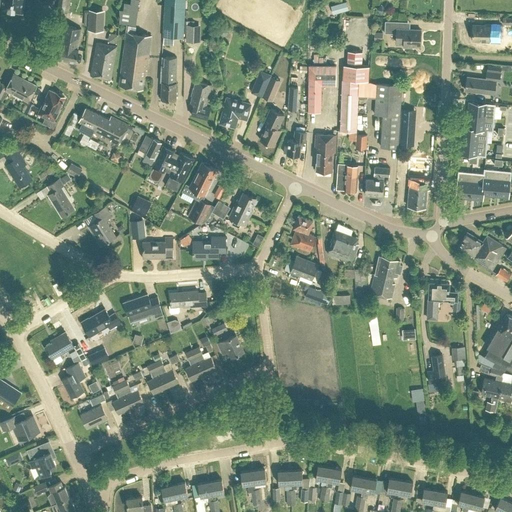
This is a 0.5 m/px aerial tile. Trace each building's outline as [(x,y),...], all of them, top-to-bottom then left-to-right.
[(25,0),(1,0),(0,8),(23,12),(25,0)] [(57,0),(56,9),(65,10),(66,0),(57,0)] [(164,0),(164,6),(163,36),(184,37),(185,7),(185,0),(164,0)] [(333,13),(348,8),(346,0),(330,5),(333,13)] [(380,3),(376,9),(382,14),(387,8),(380,3)] [(89,9),(89,28),(103,29),(104,10),(89,9)] [(119,22),(126,23),(135,25),(138,12),(123,9),(121,9),(119,22)] [(421,28),(410,28),(409,28),(403,27),(403,20),(385,20),(385,32),(397,32),(396,41),(404,41),(404,46),(412,46),(412,44),(421,45),(421,28)] [(472,39),(493,40),(494,25),(473,24),(472,39)] [(75,61),(77,48),(78,42),(77,41),(80,27),(63,25),(57,57),(75,61)] [(126,30),(119,84),(143,88),(145,68),(147,69),(151,33),(126,30)] [(91,74),(111,78),(117,44),(97,40),(91,74)] [(343,79),(342,79),(340,130),(356,130),(357,80),(357,79),(368,80),(368,65),(361,65),(362,51),(348,50),(347,64),(344,64),(343,79)] [(160,81),(162,81),(161,98),(161,99),(162,101),(166,101),(168,100),(168,98),(176,99),(177,82),(176,82),(177,56),(165,56),(164,64),(161,64),(160,81)] [(335,84),(335,64),(308,63),(308,110),(320,110),(320,84),(335,84)] [(488,63),(487,70),(501,72),(501,69),(502,65),(488,63)] [(251,91),(261,95),(270,75),(270,74),(260,70),(251,91)] [(499,81),(501,72),(487,70),(485,78),(467,76),(465,89),(493,93),(495,80),(499,81)] [(28,100),(36,84),(14,72),(7,85),(2,82),(0,86),(0,99),(2,101),(8,90),(28,100)] [(261,95),(272,100),(281,79),(270,75),(261,95)] [(191,114),(207,118),(210,106),(206,105),(211,84),(195,80),(191,95),(192,95),(190,104),(193,105),(191,114)] [(381,145),(397,146),(401,84),(377,83),(375,113),(383,113),(381,145)] [(290,86),(289,101),(296,102),(298,86),(290,86)] [(144,108),(159,107),(158,88),(142,89),(144,108)] [(39,112),(45,115),(42,122),(53,127),(56,120),(54,119),(65,96),(63,95),(63,94),(59,92),(58,93),(50,89),(39,112)] [(246,118),(250,103),(236,99),(235,103),(223,100),(221,108),(223,109),(220,121),(235,125),(238,116),(246,118)] [(470,101),(468,114),(493,117),(495,104),(470,101)] [(91,135),(93,131),(101,136),(102,134),(111,138),(110,140),(113,142),(118,144),(121,138),(122,138),(123,138),(124,137),(125,136),(125,135),(125,134),(125,133),(125,132),(125,131),(129,133),(133,126),(129,124),(123,121),(111,115),(109,119),(86,107),(79,120),(82,122),(78,129),(91,135)] [(273,144),(281,128),(279,127),(281,124),(279,123),(284,114),(271,107),(264,121),(267,123),(260,138),(273,144)] [(402,107),(400,137),(411,138),(413,108),(402,107)] [(71,117),(70,119),(75,122),(77,119),(76,119),(79,114),(74,112),(72,115),(73,116),(72,117),(71,117)] [(462,126),(462,127),(492,129),(493,117),(468,114),(467,127),(462,126)] [(136,125),(134,129),(143,133),(145,129),(136,125)] [(462,127),(461,139),(486,142),(487,130),(492,130),(492,129),(462,127)] [(288,138),(287,145),(284,144),(283,151),(286,152),(286,153),(299,154),(301,140),(304,140),(305,131),(295,130),(294,139),(288,138)] [(348,139),(356,140),(356,146),(366,147),(367,134),(356,133),(357,131),(349,130),(348,139)] [(335,151),(336,133),(316,132),(315,150),(317,150),(316,169),(332,170),(333,151),(335,151)] [(139,149),(146,152),(142,159),(150,163),(153,156),(160,141),(153,138),(146,135),(139,149)] [(69,145),(79,150),(82,143),(72,139),(69,145)] [(461,139),(460,153),(465,153),(485,155),(486,142),(461,139)] [(368,148),(375,150),(377,142),(371,140),(368,148)] [(169,174),(170,175),(165,184),(177,190),(182,180),(183,181),(194,157),(180,151),(180,152),(162,144),(152,166),(164,172),(165,170),(170,173),(169,174)] [(20,185),(32,177),(19,155),(21,154),(17,147),(5,154),(9,160),(6,163),(20,185)] [(123,156),(114,151),(110,158),(119,163),(123,156)] [(409,157),(407,177),(410,178),(430,180),(431,160),(409,157)] [(71,161),(67,170),(78,176),(82,167),(71,161)] [(186,184),(183,191),(196,197),(187,215),(201,223),(206,219),(208,218),(212,211),(214,206),(202,200),(217,169),(210,165),(209,163),(205,161),(203,162),(202,161),(190,186),(186,184)] [(357,189),(358,173),(357,173),(358,163),(338,162),(336,187),(357,189)] [(389,175),(389,166),(374,165),(373,178),(367,178),(365,193),(382,195),(384,174),(389,175)] [(472,172),(469,197),(482,198),(485,168),(484,168),(484,173),(472,172)] [(485,168),(482,198),(483,193),(495,194),(497,169),(485,168)] [(497,169),(495,194),(508,196),(511,171),(497,169)] [(458,170),(456,195),(469,197),(472,172),(458,170)] [(64,182),(69,178),(66,173),(61,177),(64,182)] [(59,177),(47,185),(51,191),(48,193),(49,194),(62,215),(74,208),(70,201),(60,186),(63,184),(64,185),(64,184),(60,177),(59,177)] [(410,178),(407,205),(425,206),(427,186),(429,186),(430,180),(410,178)] [(219,197),(227,184),(222,180),(214,194),(219,197)] [(23,198),(34,193),(30,186),(19,192),(23,198)] [(228,216),(233,219),(232,223),(239,226),(241,222),(241,223),(242,221),(243,218),(248,220),(250,216),(253,209),(251,208),(256,198),(243,191),(240,199),(235,208),(233,207),(228,216)] [(139,195),(131,209),(144,216),(151,201),(139,195)] [(88,225),(101,245),(116,235),(106,219),(112,216),(105,205),(94,212),(98,219),(88,225)] [(117,209),(128,214),(130,210),(119,205),(117,209)] [(291,242),(311,249),(316,236),(308,233),(313,220),(299,214),(293,228),(296,229),(291,242)] [(131,219),(132,236),(145,235),(143,218),(131,219)] [(146,219),(145,227),(154,228),(154,220),(146,219)] [(328,252),(352,261),(359,243),(356,242),(358,237),(335,228),(331,239),(333,240),(328,252)] [(463,238),(478,248),(479,246),(484,249),(485,248),(496,255),(502,244),(487,234),(483,241),(468,231),(463,238)] [(184,245),(190,241),(186,234),(180,238),(184,245)] [(142,257),(154,257),(154,256),(158,256),(158,257),(166,257),(173,257),(173,250),(173,236),(165,236),(164,241),(142,241),(142,257)] [(193,240),(193,258),(202,258),(202,256),(218,256),(218,251),(225,251),(225,236),(212,236),(212,240),(193,240)] [(458,246),(474,255),(473,257),(479,261),(478,263),(487,268),(496,255),(485,248),(484,249),(479,246),(478,248),(463,238),(458,246)] [(288,257),(284,268),(290,270),(289,275),(296,278),(297,277),(298,273),(312,279),(313,276),(316,268),(318,262),(297,254),(294,259),(288,257)] [(400,273),(402,264),(399,264),(400,260),(379,255),(370,292),(391,297),(395,283),(391,282),(393,276),(396,277),(397,272),(400,273)] [(345,276),(355,276),(356,290),(366,289),(367,289),(366,267),(354,268),(345,268),(345,276)] [(506,280),(510,274),(500,267),(496,273),(506,280)] [(428,298),(428,313),(436,313),(437,313),(438,298),(449,299),(450,299),(457,299),(458,290),(449,290),(450,282),(429,281),(428,298)] [(324,291),(309,285),(305,295),(320,301),(324,291)] [(198,292),(198,289),(170,292),(171,304),(170,304),(170,311),(172,312),(178,312),(180,310),(179,305),(183,305),(184,306),(207,304),(206,291),(198,292)] [(128,315),(130,320),(141,316),(145,314),(154,311),(156,316),(163,314),(161,308),(157,296),(150,299),(148,293),(123,301),(128,315)] [(110,328),(121,322),(115,311),(109,315),(105,307),(89,317),(89,316),(81,320),(90,335),(108,325),(110,328)] [(396,307),(396,319),(403,319),(404,307),(396,307)] [(511,315),(506,312),(498,327),(511,336),(511,315)] [(212,327),(215,334),(227,329),(224,322),(212,327)] [(402,328),(403,338),(415,337),(414,327),(402,328)] [(488,346),(483,355),(495,361),(492,366),(492,367),(491,367),(504,371),(505,368),(506,368),(511,371),(511,336),(498,327),(487,345),(488,346)] [(45,345),(56,363),(63,359),(60,354),(74,345),(65,330),(55,337),(56,339),(45,345)] [(219,341),(222,347),(224,352),(230,350),(233,356),(243,351),(235,333),(219,341)] [(206,335),(201,337),(205,344),(206,344),(210,342),(206,335)] [(205,358),(200,345),(186,352),(191,364),(185,367),(191,380),(217,368),(211,356),(205,358)] [(465,345),(457,346),(458,358),(466,357),(465,345)] [(94,352),(98,362),(103,360),(98,350),(94,352)] [(432,354),(433,369),(427,369),(429,380),(446,378),(442,353),(432,354)] [(75,362),(81,359),(78,354),(72,357),(75,362)] [(167,371),(162,358),(153,362),(148,365),(153,377),(147,380),(154,393),(179,381),(173,368),(167,371)] [(72,397),(85,390),(79,378),(86,375),(79,361),(66,367),(70,374),(62,378),(72,397)] [(484,376),(481,392),(492,394),(491,397),(489,409),(495,410),(497,398),(502,378),(504,371),(491,367),(490,373),(496,375),(495,379),(484,376)] [(0,396),(13,404),(21,391),(0,377),(0,396)] [(502,378),(497,398),(498,398),(511,401),(511,398),(511,379),(503,378),(502,378)] [(133,392),(127,379),(125,379),(119,382),(114,385),(113,385),(119,398),(113,401),(118,413),(144,402),(138,389),(133,392)] [(92,404),(98,401),(105,398),(103,393),(96,396),(90,399),(92,404)] [(81,413),(87,427),(108,418),(102,404),(81,413)] [(40,431),(34,415),(17,422),(15,415),(1,421),(4,429),(14,425),(19,439),(20,439),(21,442),(28,439),(27,436),(40,431)] [(488,447),(496,449),(498,441),(490,439),(489,441),(485,439),(484,444),(488,445),(488,447)] [(40,445),(28,450),(35,466),(31,468),(36,478),(37,477),(52,471),(51,467),(57,464),(51,451),(44,454),(40,445)] [(12,454),(5,457),(8,464),(15,462),(12,454)] [(319,464),(317,477),(322,478),(322,479),(321,484),(323,484),(323,485),(320,499),(324,499),(326,485),(327,480),(329,466),(319,464)] [(326,485),(324,499),(325,500),(328,500),(330,486),(332,486),(333,481),(340,482),(343,468),(331,466),(329,466),(327,480),(326,485)] [(265,467),(253,469),(255,482),(267,481),(265,467)] [(290,469),(291,483),(291,488),(292,503),(296,503),(295,488),(296,488),(296,482),(303,482),(302,468),(290,469)] [(255,488),(255,482),(253,469),(241,471),(243,484),(248,483),(249,490),(252,490),(254,503),(257,503),(255,488)] [(290,469),(278,470),(279,483),(284,483),(285,489),(287,489),(291,488),(291,483),(290,469)] [(350,488),(362,490),(365,476),(353,474),(350,488)] [(361,495),(359,510),(358,511),(362,511),(363,511),(362,511),(365,496),(367,496),(368,491),(374,492),(377,478),(365,476),(362,490),(363,490),(362,496),(361,495)] [(386,490),(398,492),(400,479),(388,477),(386,490)] [(210,480),(212,493),(213,493),(225,491),(222,478),(210,480)] [(400,479),(398,492),(410,494),(412,481),(400,479)] [(210,480),(198,482),(201,495),(201,496),(207,494),(208,500),(209,500),(213,499),(212,493),(210,480)] [(22,483),(16,481),(13,487),(19,490),(22,483)] [(35,486),(38,493),(48,488),(45,481),(35,486)] [(173,484),(176,497),(188,494),(185,481),(173,484)] [(192,483),(192,485),(194,496),(195,496),(201,495),(198,482),(192,483)] [(48,495),(51,504),(70,496),(65,485),(59,487),(57,483),(50,486),(52,490),(48,495)] [(164,500),(176,497),(173,484),(161,486),(164,500)] [(421,500),(433,502),(435,489),(423,487),(421,500)] [(435,489),(433,502),(444,504),(447,491),(435,489)] [(467,511),(468,511),(469,506),(472,493),(461,489),(458,499),(457,502),(463,504),(462,510),(464,510),(463,511),(467,511)] [(336,490),(335,502),(341,503),(343,491),(336,490)] [(344,492),(342,502),(349,504),(351,493),(344,492)] [(484,496),(472,493),(469,506),(480,509),(484,496)] [(197,511),(203,511),(202,501),(201,496),(201,495),(195,496),(197,511)] [(50,505),(53,511),(75,511),(77,511),(70,496),(51,504),(50,505)] [(128,509),(137,508),(137,511),(152,511),(151,504),(143,505),(142,496),(127,497),(128,509)] [(500,496),(494,508),(502,511),(505,511),(511,501),(500,496)] [(22,511),(27,511),(31,510),(27,500),(19,504),(22,511)]
